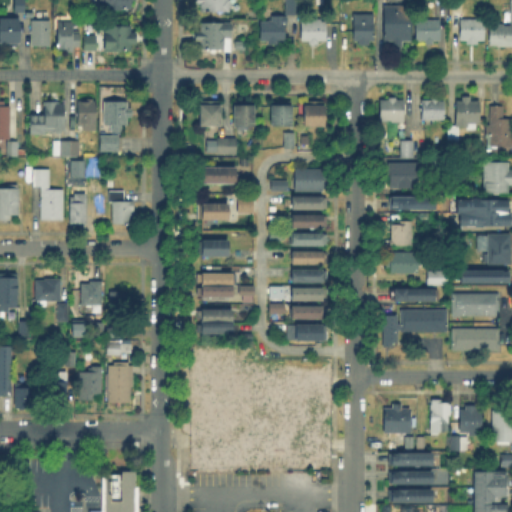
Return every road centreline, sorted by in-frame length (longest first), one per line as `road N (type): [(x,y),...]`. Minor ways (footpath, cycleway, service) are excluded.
road 1 (residential): [(161,511),(162,0)]
road 2 (residential): [(354,377),(355,157)]
road 3 (residential): [(355,75),(162,73)]
road 4 (residential): [(162,73),(0,72)]
road 5 (residential): [(161,248),(0,248)]
road 6 (residential): [(160,430),(0,430)]
road 7 (residential): [(511,376),(354,377)]
road 8 (residential): [(511,75),(355,75)]
road 9 (residential): [(350,511),(354,377)]
